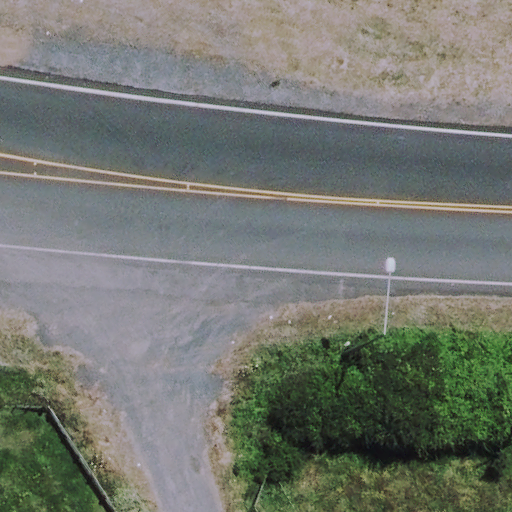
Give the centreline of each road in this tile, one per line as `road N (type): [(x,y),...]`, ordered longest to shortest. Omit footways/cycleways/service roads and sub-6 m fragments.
road 1 (unclassified): [(121,186),(511,197)]
road 2 (unclassified): [(0,145),(121,186)]
road 3 (unclassified): [(121,186),(0,191)]
